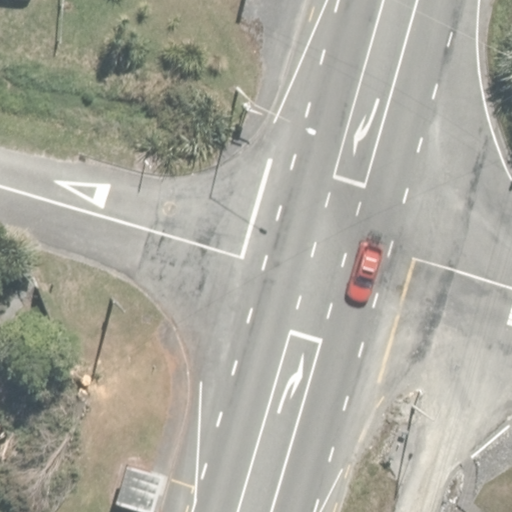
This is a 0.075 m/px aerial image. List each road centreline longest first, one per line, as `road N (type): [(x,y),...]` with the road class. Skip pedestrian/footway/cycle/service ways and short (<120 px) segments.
road 1 (residential): [(0,188),(150,231),(342,256)]
road 2 (primary): [(263,511),(342,256)]
road 3 (primary): [(342,256),(406,0)]
road 4 (residential): [(342,256),(511,285)]
